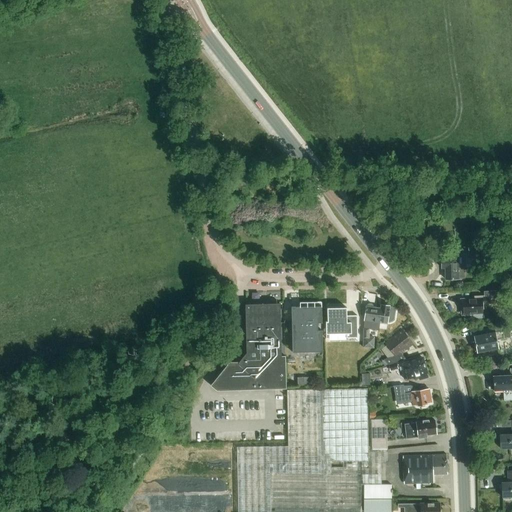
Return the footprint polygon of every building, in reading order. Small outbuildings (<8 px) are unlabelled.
[(394,222),(402,222),(402,210),(394,211),(394,222)] [(464,278),(464,258),(476,258),(476,248),(463,248),(463,255),(456,255),(456,259),(441,259),(441,268),(445,268),(445,280),(461,279),(461,278),(464,278)] [(483,304),(497,303),(496,289),(484,290),(485,296),(475,297),(475,299),(461,300),(462,315),(465,315),(465,316),(471,316),(471,314),(473,314),(473,318),(484,318),(483,304)] [(300,307),(291,307),(292,353),(323,352),(321,306),(312,306),(312,302),(300,303),(300,307)] [(364,323),(363,348),(373,349),(374,338),(369,337),(369,329),(374,330),(377,308),(373,308),(374,306),(372,304),(369,303),(367,305),(366,306),(364,323)] [(263,304),(245,305),(247,352),(239,362),(229,362),(210,385),(216,390),(285,389),(285,356),(281,356),(280,308),(263,308),(263,304)] [(377,308),(374,330),(379,331),(380,322),(387,323),(390,323),(392,322),(394,320),(395,311),(394,309),(392,307),(390,307),(390,306),(381,305),(380,309),(377,308)] [(326,322),(326,338),(330,338),(330,334),(346,334),(346,338),(358,338),(358,317),(347,317),(347,308),(327,308),(327,322),(326,322)] [(497,340),(511,338),(508,326),(494,326),(495,333),(474,337),(477,353),(498,348),(497,340)] [(192,327),(186,331),(190,337),(196,333),(192,327)] [(395,356),(384,359),(389,365),(397,363),(396,363),(404,361),(405,359),(401,354),(413,344),(403,331),(386,344),(395,356)] [(404,361),(396,363),(397,363),(397,365),(399,365),(401,372),(402,372),(404,379),(408,378),(414,376),(418,375),(418,376),(419,380),(428,377),(427,376),(426,373),(427,373),(422,358),(405,363),(404,361)] [(510,376),(493,376),(494,391),(503,390),(504,400),(511,399),(511,368),(510,369),(510,376)] [(297,385),(312,385),(311,377),(297,377),(297,385)] [(361,511),(362,485),(364,485),(364,499),(392,498),(391,484),(381,485),(380,452),(388,452),(387,420),(368,420),(367,389),(288,390),(289,446),(237,447),(238,511),(361,511)] [(426,403),(431,403),(429,389),(401,394),(402,401),(412,399),(413,406),(418,405),(418,406),(419,405),(420,407),(424,407),(426,404),(426,403)] [(426,436),(436,434),(434,420),(429,420),(423,420),(423,421),(416,422),(416,423),(405,424),(406,439),(419,437),(419,438),(426,437),(426,436)] [(500,449),(511,448),(511,420),(511,434),(500,435),(500,449)] [(433,475),(447,474),(446,454),(403,456),(405,484),(433,483),(433,475)] [(502,497),(511,496),(511,470),(508,471),(508,482),(502,483),(502,497)] [(391,511),(391,499),(364,500),(364,511),(391,511)] [(404,511),(439,511),(440,503),(436,503),(436,504),(421,504),(422,504),(398,504),(398,508),(405,508),(404,511)]
